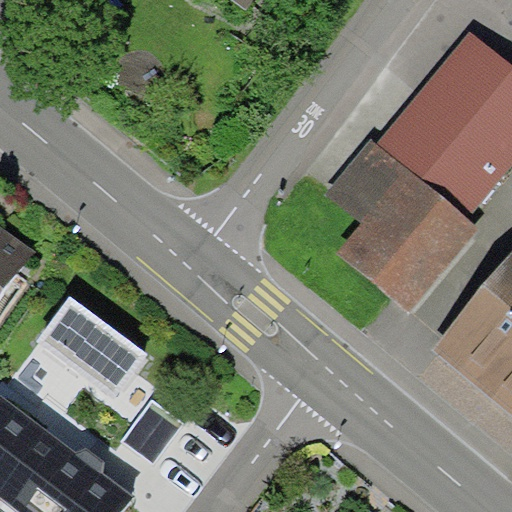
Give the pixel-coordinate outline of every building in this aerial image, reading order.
[(252,0),(226,0),(243,13),(252,0)] [(511,167),(511,70),(469,34),(374,145),(369,141),(325,194),(361,227),(334,258),(406,321),(479,233),(467,222),(511,167)] [(0,301),(36,251),(0,227),(0,301)] [(511,260),(431,355),(511,420),(511,260)] [(54,361),(25,344),(0,398),(0,511),(118,511),(132,494),(106,476),(85,461),(77,454),(48,435),(84,378),(54,361)]
